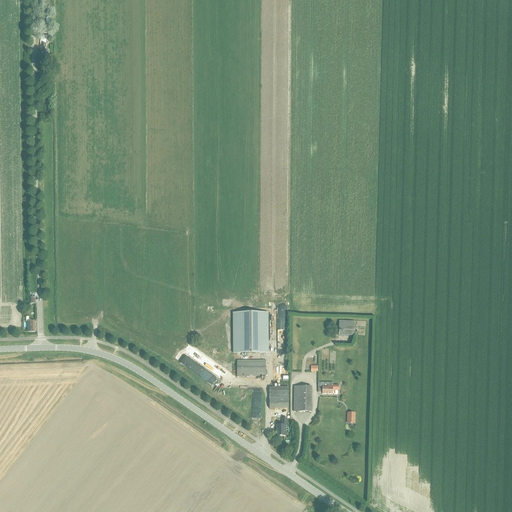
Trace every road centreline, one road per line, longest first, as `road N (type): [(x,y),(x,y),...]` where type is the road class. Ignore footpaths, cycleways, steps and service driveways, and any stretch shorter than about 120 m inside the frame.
road 1 (secondary): [(344,511),(124,363),(40,347)]
road 2 (unclassified): [(40,347),(32,0)]
